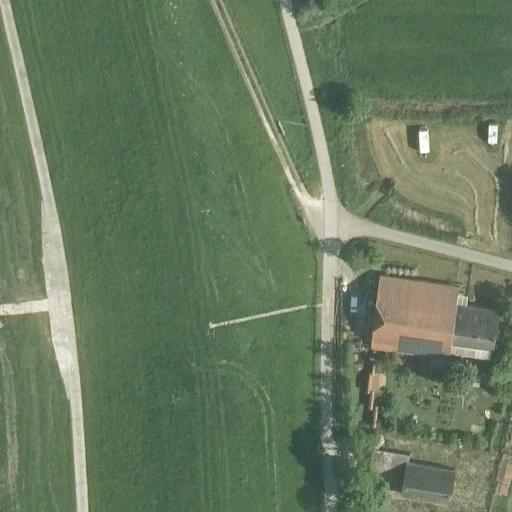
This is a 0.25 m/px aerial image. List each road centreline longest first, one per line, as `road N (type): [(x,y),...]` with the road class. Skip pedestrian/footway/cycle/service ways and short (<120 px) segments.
road 1 (track): [(85,511),(60,248),(5,0)]
road 2 (residential): [(328,511),(331,224)]
road 3 (track): [(224,0),(307,207),(331,224)]
road 4 (residential): [(331,224),(284,0)]
road 5 (residential): [(331,224),(511,269)]
